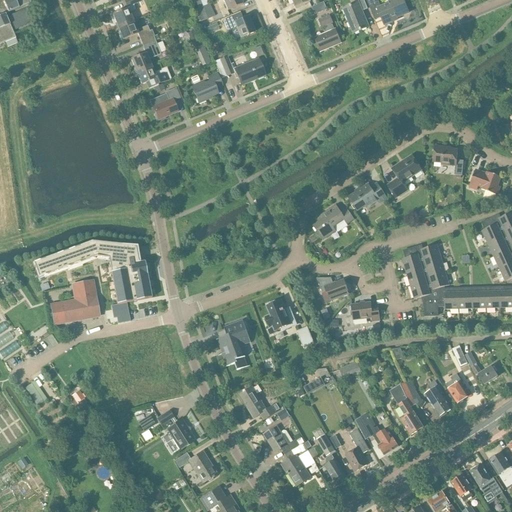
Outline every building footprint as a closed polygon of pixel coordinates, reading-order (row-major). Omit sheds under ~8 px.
[(8,13),(31,3),(29,0),(7,0),(3,2),(8,13)] [(113,15),(118,27),(133,21),(130,13),(136,10),(133,5),(140,2),(138,0),(128,0),(124,2),(127,9),(118,13),(118,12),(116,13),(116,14),(113,15)] [(194,0),(199,9),(203,7),(200,0),(194,0)] [(243,5),(240,0),(222,0),(227,11),(243,5)] [(311,2),(309,0),(292,0),(296,8),(311,2)] [(367,9),(363,0),(356,0),(358,3),(343,10),(353,34),(369,28),(362,11),(366,9),(367,10),(367,9)] [(384,25),(386,25),(393,22),(393,20),(408,13),(402,0),(393,0),(389,2),(390,4),(381,7),(377,0),(366,0),(371,11),(375,21),(381,18),(384,25)] [(315,15),(327,10),(324,2),(312,7),(315,15)] [(208,19),(203,7),(199,9),(204,21),(208,19)] [(26,9),(9,16),(15,30),(32,23),(26,9)] [(5,14),(0,16),(0,32),(4,43),(16,38),(5,14)] [(241,14),(231,18),(223,21),(228,31),(236,27),(241,39),(248,36),(248,35),(254,33),(248,18),(243,20),(241,14)] [(197,15),(190,18),(193,25),(196,24),(200,22),(197,15)] [(328,17),(319,21),(322,28),(324,27),(327,34),(315,39),(320,53),(321,52),(320,51),(333,46),(333,47),(341,44),(335,31),(334,31),(328,17)] [(137,31),(133,21),(118,27),(123,40),(138,34),(142,45),(155,41),(159,39),(158,35),(155,37),(152,30),(150,31),(148,26),(137,31)] [(217,24),(206,28),(208,35),(219,30),(217,24)] [(195,31),(188,34),(191,42),(199,38),(196,31),(195,31)] [(131,60),(136,72),(151,66),(149,59),(161,54),(155,41),(142,45),(144,49),(143,49),(146,54),(131,60)] [(204,45),(195,49),(202,67),(211,63),(204,45)] [(253,50),(256,57),(262,55),(258,47),(253,50)] [(236,49),(221,55),(222,58),(238,52),(236,49)] [(227,58),(221,61),(227,77),(234,74),(227,58)] [(265,76),(258,60),(235,70),(241,86),(265,76)] [(222,79),(227,77),(221,61),(215,63),(222,79)] [(151,66),(136,72),(141,85),(156,79),(158,85),(171,79),(167,67),(154,73),(151,66)] [(222,86),(218,77),(217,74),(208,78),(209,81),(192,88),(195,94),(199,104),(207,100),(206,99),(218,94),(215,89),(222,86)] [(176,89),(165,93),(168,101),(161,105),(159,101),(157,100),(153,101),(152,104),(154,107),(153,108),(158,121),(177,113),(173,102),(180,99),(176,89)] [(461,179),(461,176),(462,176),(463,161),(457,161),(457,151),(445,150),(445,148),(435,147),(433,163),(448,164),(448,166),(455,166),(454,175),(456,176),(455,178),(461,179)] [(398,179),(387,186),(396,199),(408,191),(403,183),(422,171),(412,156),(392,170),(398,179)] [(497,187),(500,178),(487,173),(486,176),(482,175),(483,174),(475,172),(469,188),(477,190),(478,186),(482,188),(481,190),(497,196),(500,187),(497,187)] [(378,201),(379,204),(386,199),(377,184),(370,189),(368,185),(348,198),(357,212),(365,207),(367,209),(378,201)] [(456,199),(452,205),(459,209),(462,203),(456,199)] [(335,232),(347,224),(353,220),(347,210),(341,214),(336,206),(318,218),(316,220),(318,224),(314,227),(323,240),(335,232)] [(402,260),(414,300),(424,297),(425,301),(425,317),(438,316),(437,307),(445,307),(445,310),(511,308),(511,213),(499,219),(499,220),(495,222),(494,218),(482,223),(485,230),(481,232),(505,282),(511,279),(511,287),(440,290),(440,289),(449,286),(437,246),(421,251),(417,252),(416,248),(404,252),(406,259),(402,260)] [(97,245),(34,256),(37,272),(103,260),(114,263),(120,301),(153,294),(146,265),(142,266),(139,252),(103,244),(102,244),(97,245)] [(317,279),(322,294),(326,304),(349,295),(343,281),(333,284),(331,278),(317,279)] [(90,315),(91,319),(99,317),(94,282),(73,285),(76,301),(51,305),(55,325),(74,322),(73,318),(90,315)] [(293,327),(292,325),(295,323),(291,312),(289,313),(288,309),(284,311),(281,301),(275,304),(274,302),(267,305),(271,316),(266,318),(266,319),(265,319),(269,327),(270,328),(274,327),(276,331),(283,328),(284,331),(293,327)] [(118,324),(130,322),(128,311),(127,303),(117,305),(111,306),(113,319),(117,318),(118,324)] [(380,321),(378,307),(371,308),(371,303),(352,306),(354,321),(372,318),(373,322),(380,321)] [(325,311),(322,313),(320,313),(324,323),(326,322),(328,321),(325,311)] [(249,339),(248,334),(243,322),(224,329),(227,336),(219,339),(228,366),(235,364),(238,372),(247,367),(244,358),(238,343),(249,339)] [(304,347),(313,343),(307,329),(298,332),(304,347)] [(459,346),(451,350),(460,368),(468,365),(459,346)] [(0,351),(0,356),(3,361),(9,358),(4,350),(0,351)] [(491,367),(481,373),(476,364),(470,353),(465,356),(471,367),(477,376),(478,376),(485,385),(498,377),(495,373),(497,371),(494,367),(492,368),(491,367)] [(162,374),(157,357),(129,367),(135,383),(139,382),(144,396),(158,391),(153,377),(162,374)] [(357,362),(339,369),(343,378),(360,371),(357,362)] [(468,366),(460,369),(465,379),(473,376),(468,366)] [(468,397),(463,389),(462,387),(464,386),(457,375),(451,379),(452,381),(446,385),(449,390),(448,390),(452,396),(457,404),(468,397)] [(321,378),(303,388),(308,396),(325,386),(321,378)] [(34,381),(25,388),(38,407),(47,400),(34,381)] [(443,395),(439,388),(435,382),(429,385),(433,391),(425,396),(439,417),(451,410),(441,396),(443,395)] [(297,383),(292,386),(295,392),(301,389),(297,383)] [(401,421),(405,428),(410,436),(423,428),(414,413),(413,413),(410,408),(416,405),(405,383),(401,385),(390,391),(407,417),(401,421)] [(252,388),(239,396),(254,419),(260,415),(264,421),(276,413),(275,412),(280,410),(276,405),(272,407),(266,411),(252,388)] [(79,391),(72,396),(77,403),(84,398),(79,391)] [(420,399),(417,405),(422,408),(426,403),(420,399)] [(285,409),(280,413),(283,419),(289,415),(285,409)] [(161,426),(165,423),(173,418),(169,411),(156,419),(161,426)] [(367,415),(355,421),(366,440),(373,436),(379,446),(378,446),(384,456),(398,447),(389,432),(386,428),(380,431),(378,427),(375,429),(367,415)] [(150,416),(138,423),(144,433),(156,426),(150,416)] [(347,427),(354,423),(350,417),(344,420),(347,427)] [(182,420),(173,425),(167,430),(180,451),(195,441),(182,420)] [(110,437),(109,433),(103,424),(99,426),(106,439),(110,437)] [(278,427),(273,430),(264,435),(275,453),(281,449),(285,455),(304,444),(302,439),(297,442),(296,440),(293,442),(287,432),(284,431),(282,433),(278,427)] [(321,428),(315,432),(319,438),(324,434),(321,428)] [(357,449),(346,456),(355,472),(368,465),(362,455),(369,451),(358,430),(349,434),(357,449)] [(325,435),(316,441),(319,446),(323,453),(326,457),(335,452),(325,435)] [(335,436),(330,439),(336,449),(341,447),(335,436)] [(304,444),(285,455),(289,461),(283,465),(288,473),(287,474),(288,475),(290,474),(297,485),(296,486),(296,487),(310,478),(298,458),(308,452),(304,444)] [(187,454),(178,459),(175,461),(179,469),(190,462),(204,484),(214,478),(213,477),(216,475),(202,453),(191,460),(187,454)] [(490,461),(495,469),(499,475),(504,472),(511,485),(511,484),(511,470),(501,454),(490,461)] [(88,457),(87,461),(89,463),(93,464),(95,462),(96,459),(94,456),(91,455),(88,457)] [(326,459),(329,463),(324,466),(335,484),(345,477),(335,460),(334,460),(331,455),(326,459)] [(491,480),(487,473),(481,465),(470,472),(479,487),(485,496),(492,491),(496,497),(503,492),(494,478),(491,480)] [(472,490),(468,484),(463,475),(451,483),(464,502),(472,497),(469,492),(472,490)] [(177,483),(173,486),(176,491),(181,488),(177,483)] [(220,511),(237,511),(234,507),(236,506),(230,496),(225,499),(218,489),(201,500),(208,511),(217,505),(221,511),(220,511)] [(323,492),(314,498),(317,503),(327,497),(323,492)] [(451,506),(448,501),(442,493),(428,502),(434,511),(437,511),(439,511),(454,511),(451,506)]
